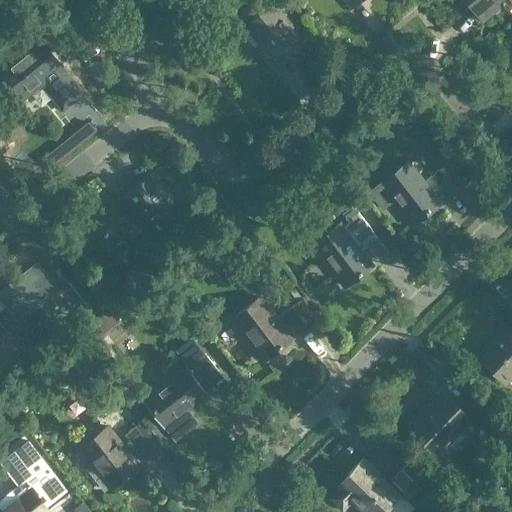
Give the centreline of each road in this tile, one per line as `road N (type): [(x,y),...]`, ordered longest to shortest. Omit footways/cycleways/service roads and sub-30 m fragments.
road 1 (residential): [(511,164),(433,72),(402,61),(247,172),(215,165),(165,101)]
road 2 (residential): [(219,511),(511,212)]
road 3 (residential): [(8,224),(165,101)]
road 4 (residential): [(165,101),(83,0)]
